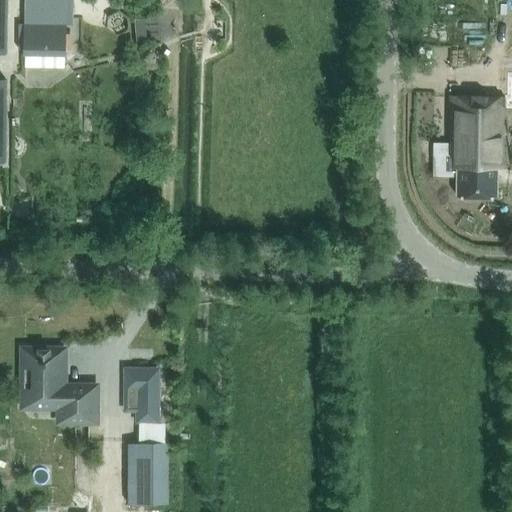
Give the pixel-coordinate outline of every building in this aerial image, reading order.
[(66,14),(40,13),(40,25),(26,25),(26,55),(66,56),(66,14)] [(134,19),(136,46),(147,45),(145,18),(134,19)] [(503,168),(504,99),(450,98),(449,153),(433,153),(433,177),(457,177),(456,194),(496,195),(496,168),(503,168)] [(22,405),(42,405),(59,405),(59,419),(94,419),(95,385),(62,385),(63,348),(43,348),(40,345),(29,345),(26,348),(23,348),(22,405)] [(138,418),(155,418),(155,369),(127,369),(127,393),(123,393),(123,407),(138,407),(138,418)] [(145,442),(145,503),(168,503),(168,442),(145,442)]
